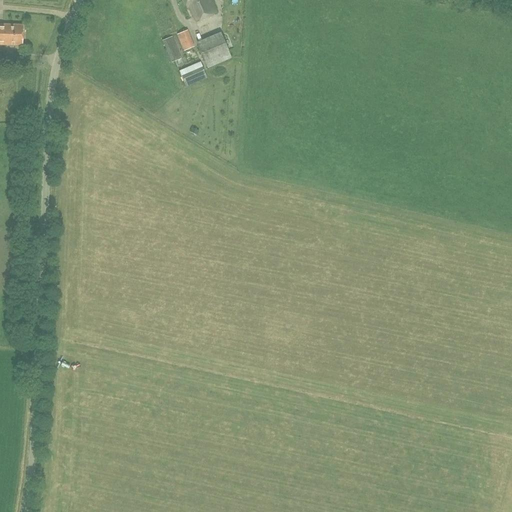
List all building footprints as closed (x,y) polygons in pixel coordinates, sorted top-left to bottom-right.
[(189,6),(196,21),(216,12),(210,0),(183,0),(187,7),(189,6)] [(23,24),(3,24),(2,31),(1,30),(1,44),(22,44),(23,24)] [(188,30),(177,34),(184,51),(195,47),(188,30)] [(172,62),(181,59),(172,36),(163,40),(172,62)] [(200,61),(179,71),(186,87),(207,78),(200,61)]
